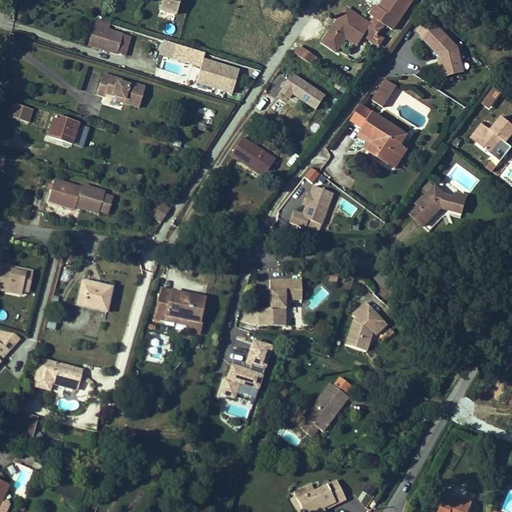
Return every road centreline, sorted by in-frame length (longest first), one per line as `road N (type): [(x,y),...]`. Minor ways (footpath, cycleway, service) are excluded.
road 1 (residential): [(161,237),(346,243),(422,297),(489,325)]
road 2 (residential): [(161,237),(319,0)]
road 3 (residential): [(385,511),(489,325)]
road 4 (residential): [(0,223),(161,237)]
